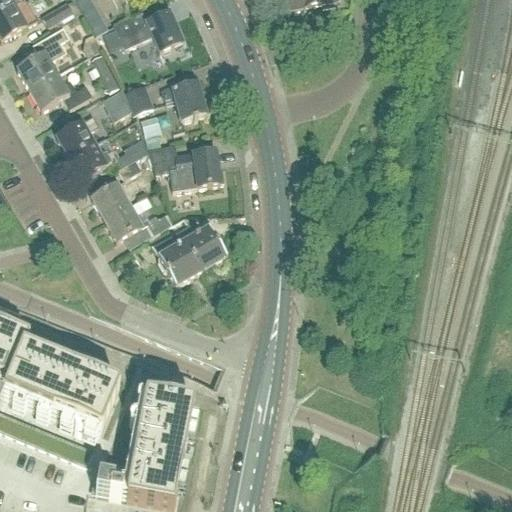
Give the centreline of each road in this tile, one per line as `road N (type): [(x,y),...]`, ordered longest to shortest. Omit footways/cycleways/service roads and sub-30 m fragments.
road 1 (residential): [(271,371),(111,306),(8,140)]
road 2 (secondary): [(271,371),(281,254),(265,115)]
road 3 (unclassified): [(265,115),(339,93),(358,68),(375,0)]
road 4 (secondary): [(243,511),(271,371)]
road 5 (secondary): [(265,115),(242,44),(217,0)]
